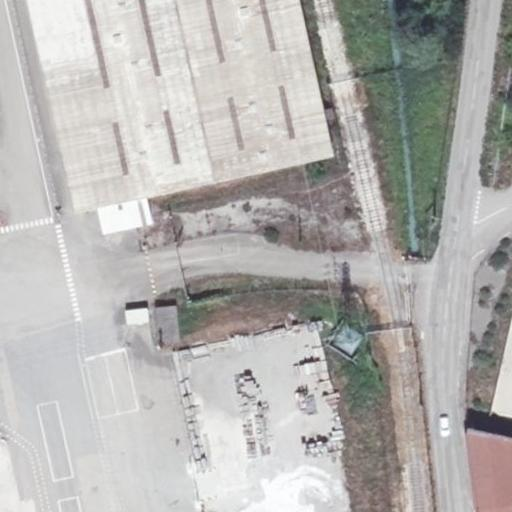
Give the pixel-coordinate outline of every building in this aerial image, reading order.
[(98,207),(52,0),(28,0),(75,212),(98,207)] [(332,155),(298,0),(52,0),(98,207),(146,196),(332,155)] [(152,222),(146,196),(98,207),(103,233),(152,222)] [(180,339),(176,306),(156,308),(160,341),(180,339)] [(146,308),(126,311),(128,325),(149,322),(146,308)] [(511,467),(511,468),(511,461),(511,439),(467,430),(476,511),(508,511),(508,503),(511,502),(511,467)]
